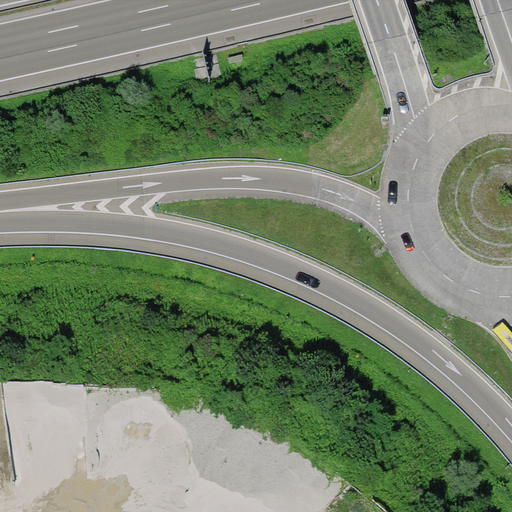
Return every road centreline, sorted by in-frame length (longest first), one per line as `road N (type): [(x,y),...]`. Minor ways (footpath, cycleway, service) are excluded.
road 1 (motorway): [(0,219),(152,230),(283,267),(417,341),(511,428)]
road 2 (motorway): [(0,208),(186,180),(267,178),(344,195),(413,231)]
road 3 (motorway): [(0,51),(230,0)]
road 4 (primary): [(375,0),(411,104),(417,157)]
